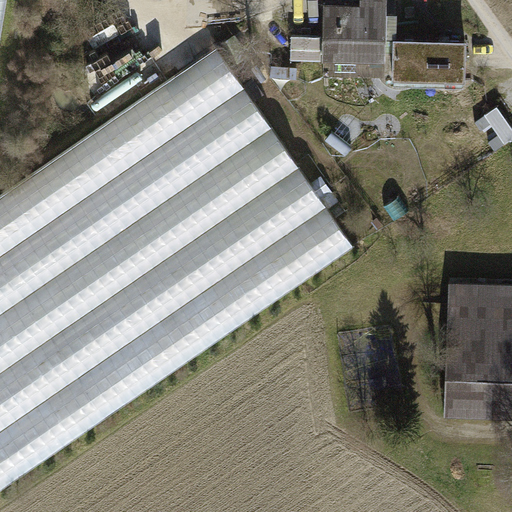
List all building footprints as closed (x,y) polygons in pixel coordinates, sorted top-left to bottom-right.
[(325,9),(323,57),(386,59),(387,0),(361,0),(361,10),(325,9)] [(466,40),(395,38),(394,77),(464,79),(466,40)] [(217,46),(0,195),(0,486),(354,243),(217,46)] [(115,51),(93,59),(100,76),(121,68),(115,51)] [(511,127),(502,109),(489,116),(507,147),(511,143),(511,127)] [(511,282),(450,280),(449,303),(511,304),(511,282)] [(511,304),(449,303),(447,375),(511,377),(511,304)] [(511,377),(447,375),(445,414),(511,415),(511,377)] [(389,393),(386,378),(371,381),(374,396),(389,393)]
